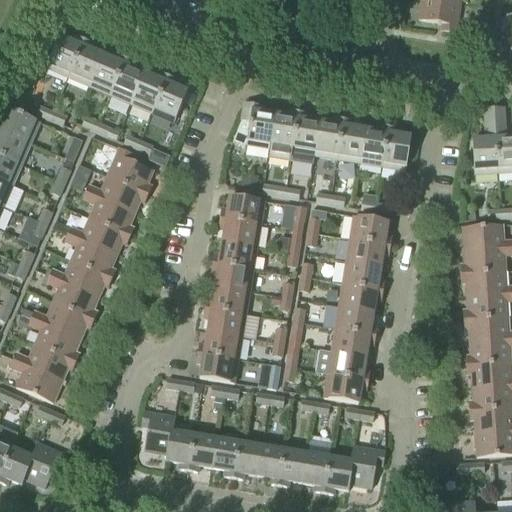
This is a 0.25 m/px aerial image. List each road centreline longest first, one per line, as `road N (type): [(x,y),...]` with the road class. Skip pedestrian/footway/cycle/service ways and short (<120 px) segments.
road 1 (residential): [(113,496),(141,363),(181,349),(211,146),(254,46)]
road 2 (residential): [(392,511),(403,450),(386,397),(439,100)]
road 3 (residential): [(254,46),(379,62)]
road 4 (residential): [(113,496),(237,511)]
road 5 (residential): [(143,0),(254,46)]
